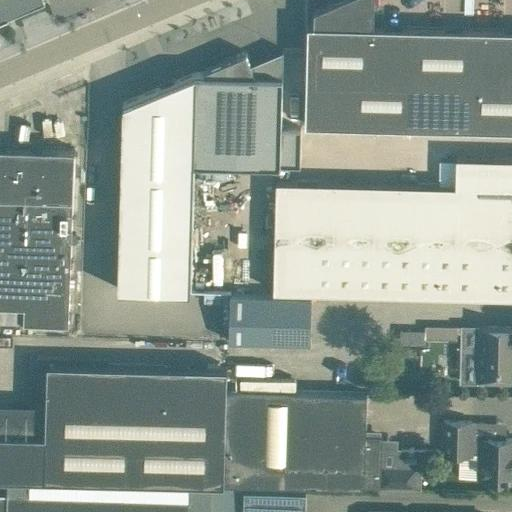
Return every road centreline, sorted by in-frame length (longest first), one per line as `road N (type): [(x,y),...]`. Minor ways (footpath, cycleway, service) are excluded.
road 1 (unclassified): [(0,74),(176,0)]
road 2 (unknown): [(511,497),(389,496)]
